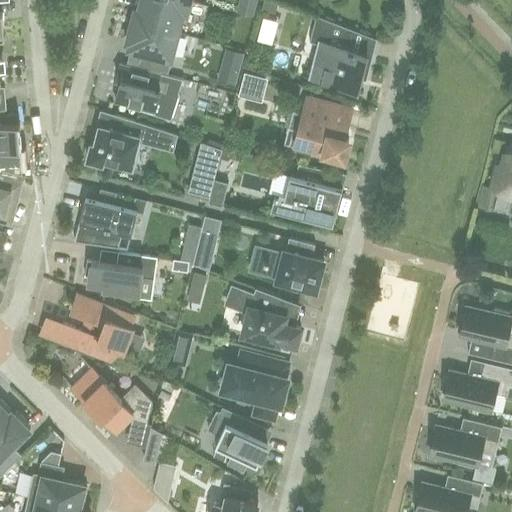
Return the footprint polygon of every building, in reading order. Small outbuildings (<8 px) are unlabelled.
[(185,12),(188,0),(141,0),(139,10),(136,9),(133,20),(177,32),(182,11),(185,12)] [(310,41),(319,43),(311,77),(359,89),(361,78),(366,79),(377,38),(316,14),(310,41)] [(252,18),(238,15),(235,27),(249,30),(252,18)] [(167,70),(177,32),(133,20),(128,40),(131,41),(130,47),(142,50),(138,62),(167,70)] [(139,106),(139,108),(171,118),(184,78),(120,62),(116,78),(121,79),(115,100),(139,106)] [(298,109),(289,143),(334,155),(335,151),(349,155),(354,137),(350,136),(357,108),(312,96),(308,112),(298,109)] [(20,147),(19,147),(16,113),(0,114),(0,173),(23,179),(20,147)] [(164,129),(115,114),(111,127),(99,124),(94,143),(91,142),(87,158),(102,162),(103,159),(119,163),(118,166),(132,170),(135,155),(134,154),(139,136),(161,142),(164,129)] [(190,189),(210,194),(214,178),(222,148),(202,142),(190,189)] [(511,193),(507,211),(511,212),(511,152),(508,151),(504,166),(496,164),(491,185),(511,190),(511,193)] [(344,187),(324,182),(328,169),(300,163),(297,175),(292,174),(286,196),(308,202),(304,214),(335,222),(341,199),(341,198),(344,187)] [(0,218),(10,221),(14,203),(6,201),(8,194),(0,192),(0,185),(3,174),(0,173),(0,218)] [(228,182),(214,178),(210,194),(208,202),(222,206),(228,182)] [(97,199),(86,196),(78,226),(92,229),(89,242),(119,246),(123,231),(131,233),(137,209),(113,203),(116,191),(100,187),(97,199)] [(147,198),(135,194),(133,206),(132,207),(137,209),(144,211),(147,198)] [(183,260),(193,261),(200,230),(202,226),(192,224),(183,260)] [(206,255),(212,233),(200,230),(193,261),(192,263),(207,269),(210,256),(206,255)] [(278,274),(277,278),(287,281),(286,285),(301,289),(302,285),(312,287),(317,271),(320,272),(323,259),(312,256),(315,243),(289,236),(286,249),(285,249),(284,252),(268,248),(266,257),(264,256),(263,261),(265,262),(262,270),(278,274)] [(88,285),(139,292),(141,276),(154,278),(157,256),(118,250),(117,262),(87,258),(84,275),(89,276),(88,285)] [(281,296),(256,287),(254,292),(231,283),(225,298),(239,303),(237,308),(247,312),(241,332),(262,338),(261,342),(288,350),(290,342),(296,344),(300,326),(284,322),(286,314),(277,312),(281,296)] [(129,326),(133,315),(77,294),(71,310),(92,318),(87,331),(63,321),(57,337),(113,359),(117,348),(123,350),(125,346),(128,347),(133,333),(130,332),(132,327),(129,326)] [(464,317),(460,316),(457,330),(461,330),(460,334),(492,341),(488,357),(511,362),(511,332),(508,332),(511,316),(507,315),(508,311),(495,308),(494,312),(467,305),(464,317)] [(177,328),(168,359),(184,363),(192,332),(177,328)] [(283,376),(287,363),(242,351),(238,364),(229,362),(222,388),(258,397),(255,412),(273,417),(277,402),(280,403),(287,377),(283,376)] [(442,390),(445,391),(443,398),(474,405),(473,408),(487,412),(488,409),(490,409),(495,392),(507,395),(509,385),(511,385),(511,367),(484,361),(480,377),(450,370),(449,377),(446,376),(442,390)] [(116,428),(128,417),(147,422),(152,400),(135,382),(121,396),(92,367),(72,387),(103,418),(105,416),(116,428)] [(163,378),(162,382),(159,394),(168,396),(172,382),(163,378)] [(0,422),(12,410),(0,398),(0,422)] [(225,424),(215,444),(233,453),(229,462),(243,469),(247,459),(257,464),(268,441),(254,435),(259,423),(222,406),(216,420),(225,424)] [(14,412),(12,410),(0,422),(0,475),(17,459),(9,451),(30,428),(27,426),(29,424),(16,410),(14,412)] [(459,460),(459,463),(472,466),(473,463),(477,464),(481,447),(496,451),(502,426),(469,418),(466,432),(437,425),(429,453),(459,460)] [(152,422),(147,440),(160,444),(162,432),(152,422)] [(33,472),(28,496),(80,507),(83,508),(87,487),(84,487),(85,483),(55,477),(58,464),(41,460),(38,473),(33,472)] [(420,495),(416,494),(413,507),(417,508),(416,510),(423,511),(465,511),(467,505),(477,507),(483,482),(456,475),(452,489),(423,482),(420,495)] [(257,511),(258,510),(256,509),(258,503),(250,501),(252,489),(230,484),(224,505),(215,502),(212,511),(257,511)] [(81,511),(83,508),(80,507),(28,496),(24,511),(81,511)]
